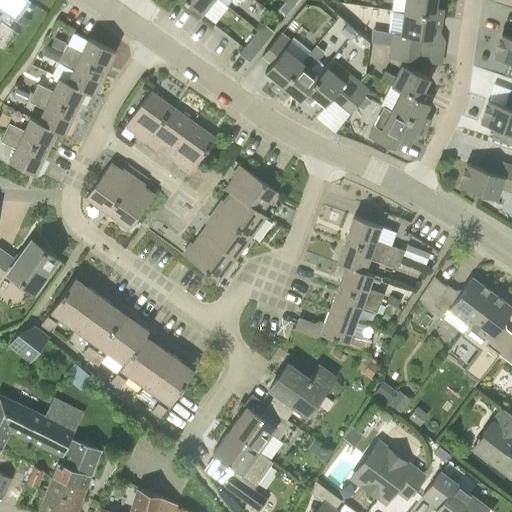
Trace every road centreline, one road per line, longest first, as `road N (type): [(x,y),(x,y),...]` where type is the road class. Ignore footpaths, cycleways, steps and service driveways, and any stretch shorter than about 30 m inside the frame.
road 1 (residential): [(219,323),(72,224),(70,193),(91,141),(157,43)]
road 2 (residential): [(328,150),(289,252),(239,290),(219,323)]
road 3 (residential): [(413,191),(459,103),(472,0)]
road 4 (residential): [(328,150),(157,43)]
road 5 (residential): [(192,438),(247,362),(219,323)]
